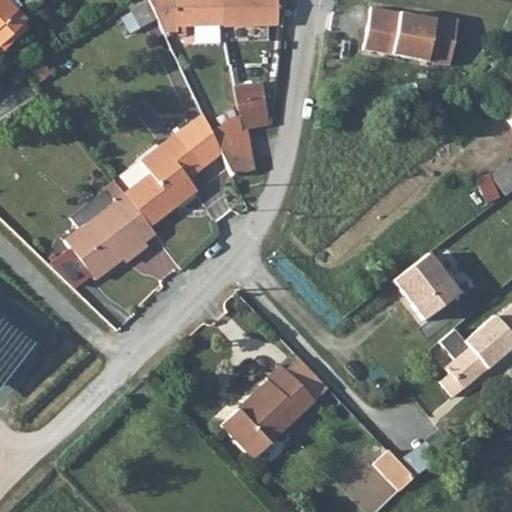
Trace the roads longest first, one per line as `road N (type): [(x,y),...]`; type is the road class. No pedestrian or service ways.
road 1 (unclassified): [(0,484),(253,237),(281,163),(310,0)]
road 2 (unknown): [(0,236),(120,370)]
